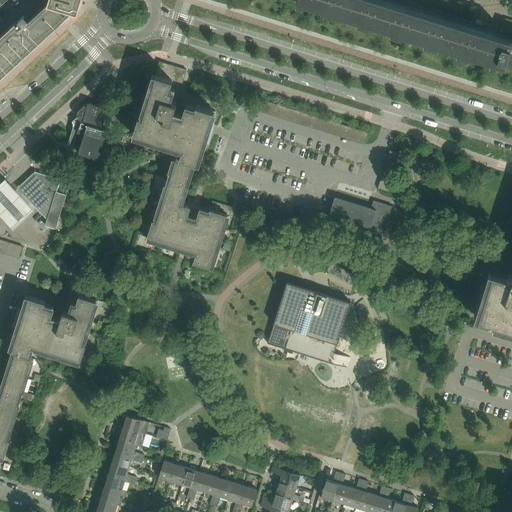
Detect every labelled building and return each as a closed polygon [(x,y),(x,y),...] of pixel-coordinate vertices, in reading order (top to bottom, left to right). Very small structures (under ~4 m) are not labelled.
[(0,78),(43,38),(73,10),(80,4),(81,0),(38,0),(15,21),(0,35),(0,78)] [(298,0),(401,32),(408,10),(376,0),(298,0)] [(503,39),(487,34),(408,10),(401,32),(500,63),(505,64),(506,60),(511,61),(511,20),(506,18),(503,20),(506,26),(507,26),(503,39)] [(139,116),(133,133),(167,143),(174,146),(183,148),(180,158),(179,160),(176,159),(157,221),(153,220),(150,230),(147,229),(146,233),(149,234),(147,238),(181,248),(188,250),(197,253),(193,262),(210,268),(223,229),(226,229),(227,225),(233,207),(213,201),(211,206),(209,212),(199,209),(198,210),(190,208),(191,207),(183,204),(184,202),(195,169),(196,163),(199,164),(201,158),(206,143),(209,134),(209,133),(208,133),(208,132),(211,125),(212,125),(213,120),(216,111),(213,110),(196,105),(195,109),(193,108),(185,105),(183,113),(175,110),(187,70),(160,62),(156,75),(142,117),(139,116)] [(263,112),(267,101),(261,99),(257,110),(263,112)] [(268,114),(272,102),(267,101),(263,112),(268,114)] [(102,128),(108,109),(88,102),(87,106),(85,105),(79,110),(78,111),(78,112),(77,114),(77,115),(78,116),(81,121),(82,121),(82,122),(81,122),(80,124),(78,132),(84,134),(78,153),(98,159),(107,130),(102,128)] [(273,116),(277,104),(272,102),(268,114),(273,116)] [(279,117),(282,106),(277,104),(273,116),(279,117)] [(284,119),(288,107),(282,106),(279,117),(284,119)] [(290,121),(293,109),(288,107),(284,119),(290,121)] [(295,122),(299,111),(293,109),(290,121),(295,122)] [(301,124),(304,113),(299,111),(295,122),(301,124)] [(306,126),(309,114),(304,113),(301,124),(306,126)] [(311,127),(315,116),(309,114),(306,126),(311,127)] [(317,129),(320,118),(315,116),(311,127),(317,129)] [(322,131),(325,119),(320,118),(317,129),(322,131)] [(327,132),(331,121),(325,119),(322,131),(327,132)] [(332,134),(336,123),(331,121),(327,132),(332,134)] [(338,136),(341,124),(336,123),(332,134),(338,136)] [(343,137),(347,126),(341,124),(338,136),(343,137)] [(349,139),(352,128),(347,126),(343,137),(349,139)] [(354,141),(358,129),(352,128),(349,139),(354,141)] [(359,142),(363,131),(358,129),(354,141),(359,142)] [(364,144),(368,133),(363,131),(359,142),(364,144)] [(400,160),(401,154),(390,151),(388,156),(400,160)] [(400,160),(388,156),(387,161),(398,165),(400,160)] [(396,170),(398,165),(387,161),(385,167),(396,170)] [(395,175),(396,170),(385,167),(383,172),(395,175)] [(56,228),(66,195),(60,193),(58,192),(56,191),(60,180),(35,172),(18,187),(47,219),(45,225),(50,226),(56,228)] [(393,181),(395,175),(383,172),(382,177),(393,181)] [(391,186),(393,181),(382,177),(380,183),(391,186)] [(5,180),(0,184),(0,215),(14,231),(35,212),(5,180)] [(389,192),(391,186),(380,183),(378,188),(389,192)] [(380,247),(393,206),(374,200),(371,208),(335,197),(327,222),(328,222),(338,225),(335,233),(380,247)] [(9,254),(12,243),(7,241),(3,253),(9,254)] [(14,256),(17,245),(12,243),(9,254),(14,256)] [(19,258),(23,246),(17,245),(14,256),(19,258)] [(511,274),(508,273),(507,276),(491,271),(477,318),(496,324),(511,328),(511,274)] [(83,342),(86,332),(89,333),(89,331),(87,330),(96,299),(99,291),(72,282),(60,318),(52,315),(54,307),(47,305),(47,306),(44,305),(46,301),(28,295),(26,295),(21,309),(22,309),(20,316),(20,317),(19,317),(15,327),(11,341),(14,342),(12,348),(29,354),(32,344),(41,347),(48,349),(81,360),(87,343),(83,342)] [(287,282),(268,343),(347,368),(351,356),(335,351),(350,302),(287,282)] [(7,439),(32,358),(32,357),(15,352),(0,398),(0,455),(4,457),(10,440),(7,439)] [(141,429),(144,420),(127,415),(123,427),(151,436),(152,432),(141,429)] [(137,444),(139,436),(150,439),(151,436),(123,427),(120,438),(137,444)] [(169,433),(164,431),(161,439),(167,441),(169,433)] [(134,451),(137,444),(120,438),(116,450),(144,458),(145,455),(134,451)] [(144,458),(116,450),(112,461),(130,467),(132,458),(143,462),(144,458)] [(170,484),(177,464),(165,460),(159,477),(167,480),(167,483),(170,484)] [(127,474),(130,467),(112,461),(109,473),(137,481),(138,478),(127,474)] [(183,485),(188,467),(177,464),(170,484),(174,485),(175,482),(183,485)] [(297,487),(300,475),(273,466),(272,472),(282,475),(280,481),(297,487)] [(191,499),(200,471),(188,467),(183,485),(190,487),(187,498),(191,499)] [(205,492),(211,474),(200,471),(191,499),(194,500),(197,489),(205,492)] [(333,500),(341,472),(336,471),(333,481),(326,479),(321,496),(333,500)] [(344,503),(350,486),(343,484),(346,474),(341,472),(333,500),(344,503)] [(137,481),(109,473),(105,484),(122,489),(125,481),(136,485),(137,481)] [(214,506),(222,478),(211,474),(205,492),(213,494),(210,505),(214,506)] [(228,499),(234,482),(222,478),(214,506),(217,507),(220,496),(228,499)] [(356,507),(364,480),(359,478),(356,488),(350,486),(344,503),(356,507)] [(367,510),(372,493),(366,491),(369,481),(364,480),(356,507),(367,510)] [(294,495),(297,487),(280,481),(276,492),(293,498),(304,501),(305,498),(294,495)] [(233,511),(236,511),(245,485),(234,482),(228,499),(236,501),(233,511)] [(120,497),(122,489),(105,484),(102,496),(122,502),(123,498),(120,497)] [(252,506),(257,489),(245,485),(236,511),(240,511),(243,503),(252,506)] [(372,511),(379,511),(387,487),(382,485),(379,495),(372,493),(367,510),(372,511)] [(391,511),(395,500),(389,498),(392,488),(387,487),(379,511),(391,511)] [(290,509),(293,498),(276,492),(274,499),(264,496),(263,501),(290,509)] [(404,511),(410,494),(405,492),(402,502),(395,500),(391,511),(404,511)] [(417,511),(419,508),(411,505),(415,495),(410,494),(404,511),(417,511)] [(113,511),(115,511),(118,505),(121,505),(122,502),(102,496),(98,507),(113,511)] [(288,511),(290,509),(263,501),(261,506),(271,509),(270,511),(288,511)]
